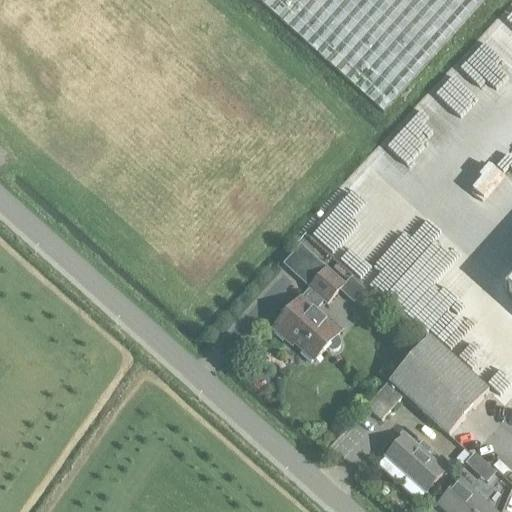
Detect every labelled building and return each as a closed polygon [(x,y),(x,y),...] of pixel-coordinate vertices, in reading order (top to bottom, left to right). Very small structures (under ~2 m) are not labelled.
[(256,0),(384,115),(486,0),(256,0)] [(511,16),(363,174),(454,184),(461,121),(502,125),(484,108),(493,103),(490,99),(497,91),(476,95),(470,84),(480,78),(478,65),(511,68),(511,16)] [(327,307),(344,288),(301,249),(285,267),(310,290),(300,302),(300,301),(273,331),(287,343),(289,341),(315,363),(339,336),(315,314),(324,304),(327,307)] [(346,329),(363,315),(355,306),(338,320),(346,329)] [(430,340),(425,346),(366,411),(382,424),(405,399),(448,438),(489,393),(430,340)] [(511,437),(502,429),(496,436),(511,451),(511,437)] [(445,475),(427,458),(432,452),(423,444),(418,450),(405,438),(386,460),(426,496),(445,475)] [(442,511),(491,511),(460,483),(438,508),(442,511)]
